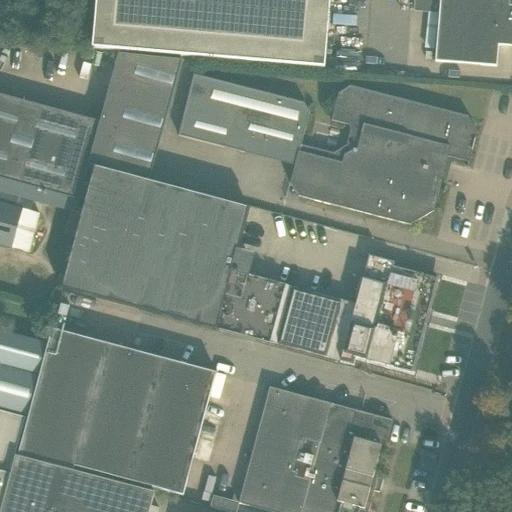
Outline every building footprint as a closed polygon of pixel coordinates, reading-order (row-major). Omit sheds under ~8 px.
[(324,69),(329,0),(94,0),(90,49),(324,69)] [(511,0),(439,0),(434,63),(496,67),(498,46),(511,47),(511,0)] [(148,182),(181,61),(117,55),(99,123),(0,95),(0,178),(78,200),(88,165),(94,167),(94,168),(148,182)] [(468,117),(424,106),(349,87),(339,97),(333,121),(349,125),(351,132),(348,147),(333,153),(303,146),(311,113),(307,103),(195,77),(180,136),(298,166),(293,184),(302,198),(410,226),(433,212),(441,181),(434,170),(438,155),(467,162),(466,168),(467,168),(476,132),(468,117)] [(251,208),(148,182),(94,168),(63,288),(217,328),(356,365),(358,358),(411,373),(436,279),(395,268),(397,262),(370,255),(357,304),(249,275),(253,262),(249,254),(238,251),(251,208)] [(40,215),(23,210),(23,209),(0,203),(0,245),(12,249),(29,254),(40,215)] [(27,419),(18,454),(19,454),(101,476),(153,488),(183,496),(215,374),(51,330),(47,344),(27,419)] [(0,411),(27,419),(47,344),(0,331),(0,411)] [(268,388),(253,445),(372,478),(380,447),(385,448),(393,420),(268,388)] [(18,458),(19,454),(18,454),(27,419),(0,411),(0,511),(2,511),(11,483),(18,458)] [(238,503),(239,504),(269,511),(368,511),(369,510),(364,508),(372,478),(253,445),(238,503)] [(148,511),(154,493),(18,458),(11,483),(2,511),(148,511)]
